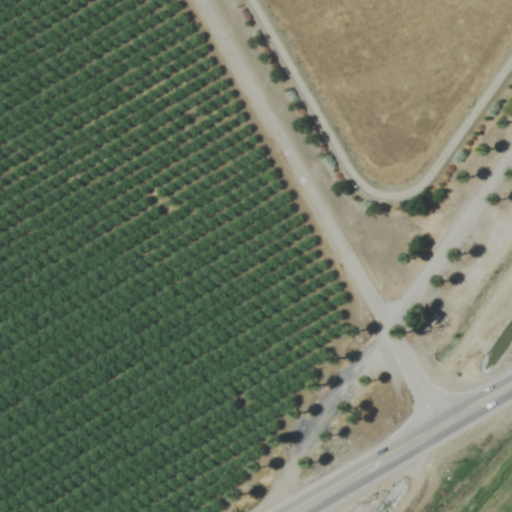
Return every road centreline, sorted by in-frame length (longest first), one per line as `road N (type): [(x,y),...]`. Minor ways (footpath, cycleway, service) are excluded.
road 1 (residential): [(200,0),(390,331)]
road 2 (primary): [(300,511),(511,390)]
road 3 (residential): [(390,331),(511,160)]
